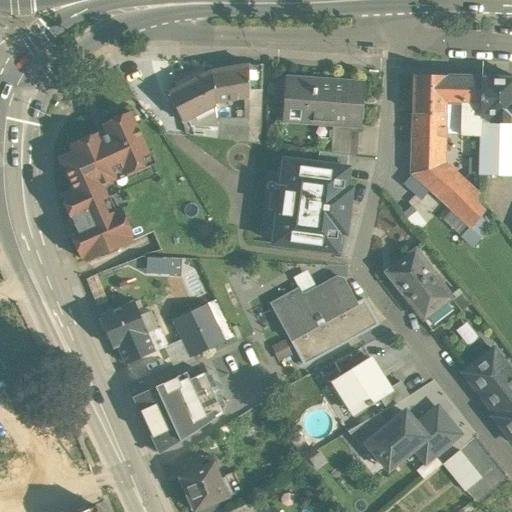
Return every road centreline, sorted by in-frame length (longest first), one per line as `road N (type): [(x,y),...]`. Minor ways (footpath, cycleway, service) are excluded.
road 1 (residential): [(398,8),(384,160),(357,264),(511,454)]
road 2 (tertiary): [(149,511),(124,436),(29,227),(21,167),(36,99)]
road 3 (secondary): [(42,88),(88,44),(130,24),(398,8)]
road 4 (tertiary): [(0,215),(113,481)]
road 5 (tertiary): [(145,0),(87,9),(55,25),(21,63)]
